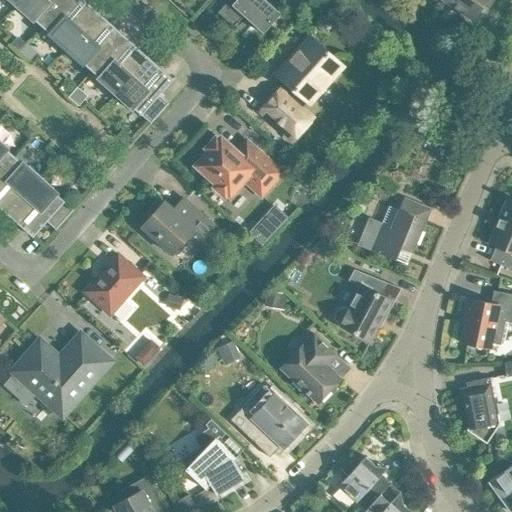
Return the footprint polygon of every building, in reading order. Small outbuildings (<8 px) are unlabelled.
[(42,26),(64,0),(20,0),(17,4),(42,26)] [(67,48),(99,12),(85,0),(64,0),(42,26),(67,48)] [(265,0),(228,0),(218,12),(234,26),(244,15),(262,31),(279,12),(265,0)] [(443,0),(472,20),(485,3),(490,6),(494,0),(443,0)] [(92,70),(123,34),(99,12),(67,48),(92,70)] [(116,92),(148,56),(123,34),(92,70),(116,92)] [(280,89),(262,110),(293,138),(311,117),(301,108),(308,101),(309,102),(341,65),(311,37),(278,74),(291,86),(285,93),(280,89)] [(16,38),(9,46),(17,52),(24,45),(16,38)] [(160,94),(174,79),(148,56),(116,92),(151,123),(169,102),(160,94)] [(122,130),(116,137),(126,146),(132,139),(122,130)] [(210,150),(197,165),(218,184),(216,186),(225,195),(227,192),(230,194),(244,179),(262,195),(282,172),(247,140),(236,151),(221,138),(219,140),(216,138),(208,147),(210,150)] [(0,172),(15,156),(0,142),(0,172)] [(0,206),(8,214),(40,178),(15,156),(0,172),(0,206)] [(306,172),(298,180),(312,193),(320,184),(306,172)] [(83,173),(77,179),(87,188),(93,182),(83,173)] [(74,209),(40,178),(8,214),(33,236),(47,221),(56,229),(74,209)] [(165,201),(142,226),(173,253),(192,231),(201,239),(214,225),(184,197),(174,209),(165,201)] [(511,199),(507,197),(488,243),(496,246),(490,258),(489,258),(489,259),(511,268),(511,199)] [(392,227),(381,223),(368,217),(357,244),(396,259),(401,248),(412,253),(430,209),(404,198),(392,227)] [(273,207),(248,233),(262,246),(286,219),(273,207)] [(102,275),(86,292),(110,314),(113,311),(114,312),(124,301),(123,300),(144,276),(118,253),(100,273),(102,275)] [(378,293),(385,281),(354,269),(349,280),(360,286),(349,308),(346,307),(341,307),(337,309),(335,314),(335,319),(337,323),(370,341),(392,300),(378,293)] [(466,315),(461,342),(491,348),(492,343),(504,345),(508,322),(511,322),(511,293),(494,290),(491,303),(467,298),(463,315),(466,315)] [(341,378),(327,365),(337,354),(314,333),(281,368),(318,403),(341,378)] [(40,340),(13,370),(63,414),(111,361),(81,334),(60,358),(40,340)] [(473,385),(459,388),(467,428),(466,429),(487,443),(500,423),(498,422),(490,377),(472,380),(473,385)] [(230,419),(254,441),(265,429),(284,447),(306,424),(274,394),(263,405),(252,396),(230,419)] [(201,446),(182,458),(187,466),(185,469),(207,489),(211,485),(217,495),(246,477),(235,459),(237,458),(215,438),(218,434),(221,437),(226,433),(211,418),(206,424),(208,428),(194,437),(201,446)] [(392,482),(391,482),(375,467),(375,464),(366,456),(339,485),(356,501),(352,505),(360,511),(363,511),(385,489),(385,490),(392,482)] [(511,463),(488,482),(509,510),(511,507),(511,463)] [(115,507),(108,511),(168,511),(169,511),(149,475),(130,485),(135,494),(114,505),(115,507)] [(413,511),(404,504),(400,504),(385,490),(385,489),(363,511),(413,511)]
